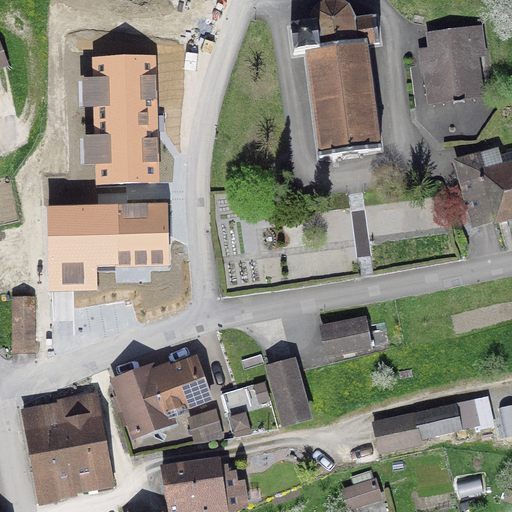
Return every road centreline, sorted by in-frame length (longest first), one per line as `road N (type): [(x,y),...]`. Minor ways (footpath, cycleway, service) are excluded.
road 1 (track): [(451,392),(311,437),(143,467),(126,494),(62,511)]
road 2 (residential): [(245,0),(208,109),(198,168),(209,315)]
road 3 (residential): [(209,315),(511,262)]
road 4 (residential): [(0,394),(209,315)]
